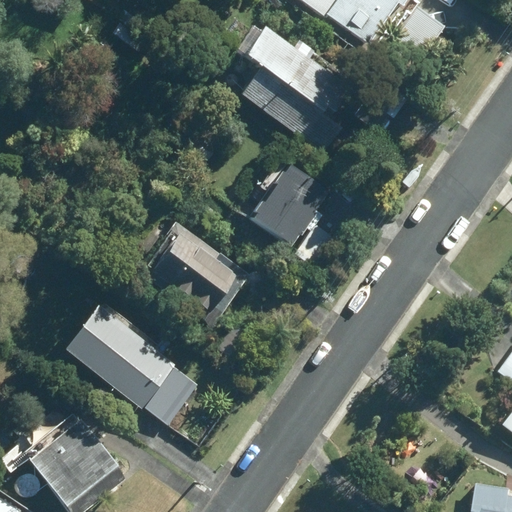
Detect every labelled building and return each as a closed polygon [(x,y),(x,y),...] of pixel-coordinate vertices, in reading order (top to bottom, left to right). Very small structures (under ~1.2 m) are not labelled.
[(401,6),(405,0),(298,0),(322,17),(324,15),(366,44),(396,3),(401,6)] [(445,26),(417,5),(381,54),(409,75),(445,26)] [(294,49),(263,27),(244,54),(261,66),(239,98),(319,154),(339,127),(320,113),(326,104),(332,109),(348,87),(304,56),(308,50),(298,43),(294,49)] [(140,51),(146,41),(128,29),(122,39),(140,51)] [(79,164),(93,143),(76,130),(62,151),(79,164)] [(205,136),(195,138),(189,145),(190,155),(197,161),(207,161),(214,153),(212,143),(205,136)] [(247,218),(288,248),(326,195),(285,167),(247,218)] [(216,327),(252,275),(173,222),(137,273),(216,327)] [(318,268),(338,239),(314,223),(294,251),(318,268)] [(144,408),(176,364),(92,304),(60,348),(144,408)] [(239,368),(264,332),(240,315),(215,350),(239,368)] [(511,347),(493,376),(511,389),(511,411),(501,427),(511,434),(511,347)] [(177,416),(200,383),(177,367),(154,399),(177,416)] [(82,511),(122,477),(74,422),(25,464),(66,511),(82,511)] [(511,511),(511,496),(506,495),(507,489),(473,484),(469,511),(471,511),(511,511)]
